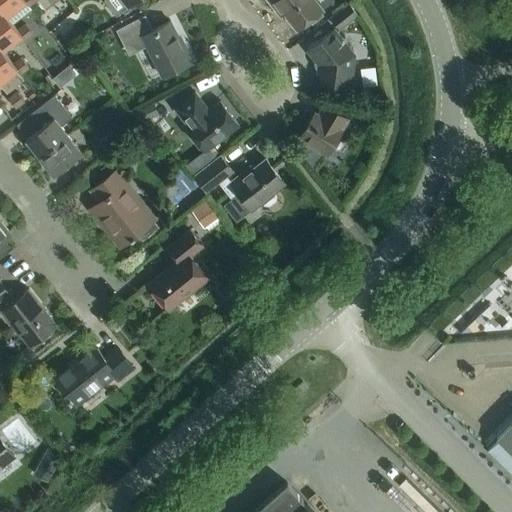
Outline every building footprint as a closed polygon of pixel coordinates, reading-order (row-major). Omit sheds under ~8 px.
[(0,0),(0,8),(5,15),(6,15),(24,1),(24,0),(0,0)] [(54,0),(63,10),(75,0),(54,0)] [(104,0),(115,13),(126,5),(132,0),(104,0)] [(267,0),(272,6),(276,3),(296,28),(306,20),(308,23),(320,14),(318,10),(321,8),(314,0),(267,0)] [(338,29),(357,14),(347,1),(329,16),(338,29)] [(5,15),(0,8),(0,48),(0,49),(19,34),(20,33),(17,29),(6,15),(5,15)] [(152,29),(144,13),(115,28),(123,45),(134,39),(138,48),(145,45),(161,75),(191,59),(183,43),(181,44),(169,20),(152,29)] [(184,18),(189,32),(199,29),(194,14),(184,18)] [(22,38),(31,31),(24,23),(17,29),(20,33),(19,34),(22,38)] [(349,86),(353,54),(333,28),(306,49),(316,61),(313,62),(315,67),(317,67),(316,82),(327,83),(328,86),(336,87),(338,84),(349,86)] [(0,48),(0,84),(6,92),(23,79),(18,72),(15,68),(12,64),(0,49),(0,48)] [(18,72),(27,65),(20,57),(12,64),(15,68),(18,72)] [(14,106),(23,99),(16,91),(7,98),(14,106)] [(206,109),(202,104),(204,103),(194,91),(173,107),(187,125),(184,127),(203,151),(238,123),(219,99),(206,109)] [(38,156),(67,133),(60,125),(71,116),(53,93),(24,116),(35,129),(24,137),(38,156)] [(362,102),(359,115),(373,119),(377,106),(362,102)] [(347,117),(324,103),(317,114),(313,112),(298,136),(326,153),(341,129),(340,128),(347,117)] [(106,152),(127,136),(118,125),(98,141),(106,152)] [(52,173),(67,161),(80,151),(67,133),(38,156),(52,173)] [(230,180),(225,174),(230,169),(219,155),(194,175),(205,189),(217,180),(230,197),(237,192),(250,208),(260,200),(263,203),(268,204),(274,199),(275,194),(272,190),(283,182),(264,157),(245,172),(243,170),(230,180)] [(87,181),(98,171),(92,164),(81,173),(87,181)] [(147,223),(155,217),(117,167),(90,189),(98,200),(89,207),(99,220),(102,217),(121,242),(118,244),(119,245),(129,237),(130,238),(134,235),(133,234),(136,232),(142,241),(154,233),(147,223)] [(202,227),(218,216),(204,197),(189,208),(202,227)] [(0,252),(9,245),(1,236),(8,230),(0,219),(0,252)] [(168,308),(207,277),(189,256),(202,245),(189,229),(166,246),(176,259),(147,282),(168,308)] [(14,298),(0,280),(0,309),(28,345),(56,323),(28,288),(14,298)] [(103,356),(93,343),(52,375),(74,404),(112,374),(116,379),(132,366),(116,346),(103,356)] [(511,418),(496,435),(498,437),(487,448),(511,472),(511,418)] [(0,465),(13,455),(0,437),(0,465)] [(312,511),(285,481),(250,511),(312,511)]
